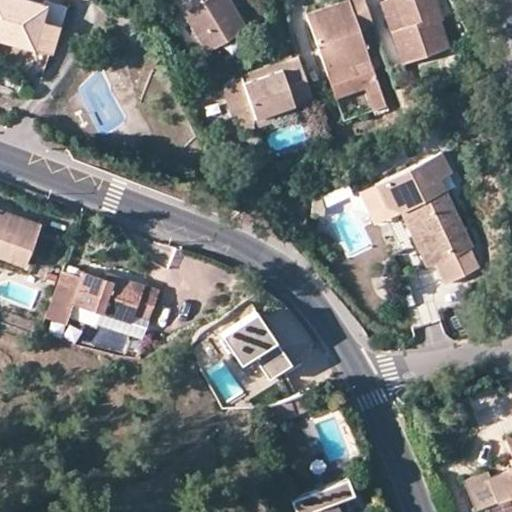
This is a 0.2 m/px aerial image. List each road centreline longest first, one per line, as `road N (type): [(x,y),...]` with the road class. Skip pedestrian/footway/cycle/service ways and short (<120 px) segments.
road 1 (tertiary): [(0,157),(223,237),(278,268),(318,310),(358,375)]
road 2 (residential): [(511,335),(358,375)]
road 3 (tertiary): [(358,375),(415,511)]
